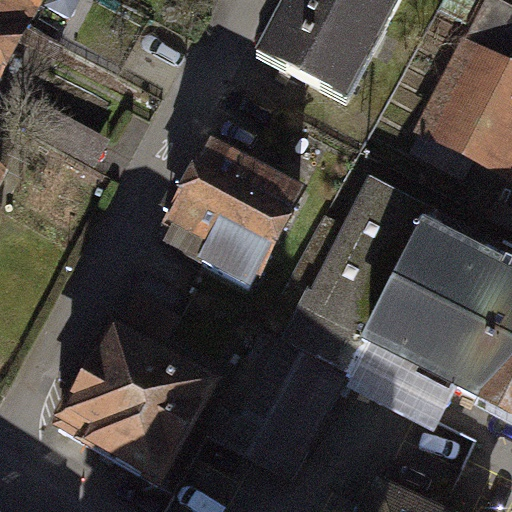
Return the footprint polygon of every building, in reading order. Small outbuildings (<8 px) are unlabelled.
[(49,0),(0,0),(0,96),(1,97),(49,0)] [(409,0),(290,0),(260,57),(353,106),(409,0)] [(511,3),(505,0),(489,0),(418,141),(511,188),(511,3)] [(312,197),(216,146),(162,247),(258,298),(312,197)] [(0,206),(15,177),(0,169),(0,206)] [(440,215),(374,181),(287,347),(352,384),(358,385),(378,347),(511,416),(511,268),(434,228),(440,215)] [(227,390),(116,329),(60,431),(171,492),(227,390)] [(207,437),(295,486),(352,384),(287,347),(264,335),(207,437)] [(439,511),(378,482),(363,511),(439,511)]
